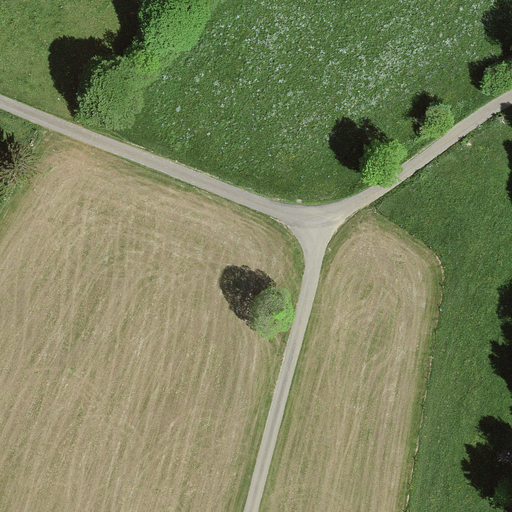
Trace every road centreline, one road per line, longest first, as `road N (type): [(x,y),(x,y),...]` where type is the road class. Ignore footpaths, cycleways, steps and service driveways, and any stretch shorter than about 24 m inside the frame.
road 1 (unclassified): [(0,101),(271,208),(315,216),(351,206),(511,95)]
road 2 (track): [(249,511),(308,291),(315,216)]
